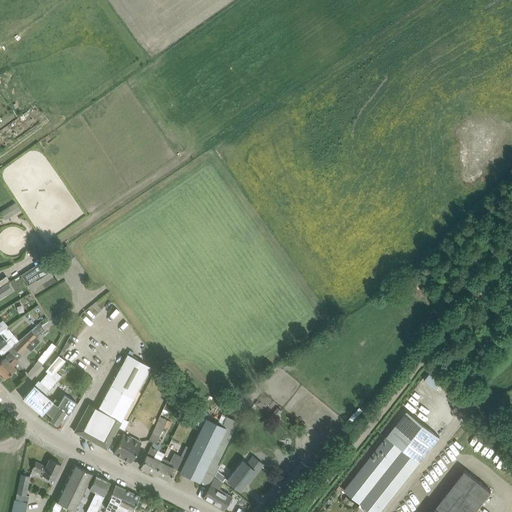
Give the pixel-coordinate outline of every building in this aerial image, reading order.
[(8,218),(23,210),(20,203),(4,211),(8,218)] [(67,245),(43,260),(44,261),(51,272),(74,256),(67,245)] [(30,271),(22,277),(27,286),(36,280),(37,281),(51,272),(44,261),(30,271)] [(7,284),(0,288),(0,299),(12,291),(7,284)] [(41,324),(35,330),(40,335),(47,329),(41,324)] [(15,343),(13,346),(20,354),(20,353),(26,348),(30,351),(31,352),(40,341),(31,330),(29,331),(23,336),(15,343)] [(0,354),(1,356),(8,350),(15,343),(11,338),(6,342),(0,335),(0,354)] [(56,347),(52,344),(42,356),(41,356),(34,365),(39,368),(56,347)] [(129,350),(98,409),(91,405),(88,406),(74,432),(106,449),(151,367),(131,356),(133,352),(129,350)] [(1,359),(0,360),(0,372),(5,378),(13,372),(16,369),(13,366),(18,362),(16,360),(9,353),(5,357),(4,356),(1,359)] [(51,368),(47,372),(57,381),(61,376),(51,368)] [(441,382),(430,373),(424,381),(435,390),(441,382)] [(34,385),(22,398),(42,415),(45,410),(53,402),(46,396),(48,394),(46,393),(49,390),(39,381),(34,386),(34,385)] [(449,382),(445,387),(464,402),(468,398),(449,382)] [(173,392),(164,409),(167,411),(176,393),(173,392)] [(53,402),(45,410),(51,415),(48,419),(58,425),(62,418),(64,419),(67,413),(75,402),(63,395),(57,405),(53,402)] [(222,425),(226,416),(234,400),(229,397),(223,404),(219,402),(218,404),(217,404),(215,407),(212,406),(206,418),(205,418),(180,472),(200,481),(201,482),(227,427),(222,425)] [(459,401),(452,410),(456,413),(463,404),(459,401)] [(206,414),(201,411),(195,425),(200,427),(206,414)] [(344,490),(348,494),(371,511),(380,511),(413,470),(439,437),(406,412),(344,490)] [(217,464),(237,421),(226,416),(222,425),(227,427),(201,482),(206,484),(207,482),(210,483),(218,465),(217,464)] [(160,417),(148,441),(153,443),(155,445),(156,444),(164,427),(167,421),(166,420),(160,417)] [(113,453),(131,462),(141,443),(141,442),(139,446),(129,441),(130,439),(123,435),(122,435),(118,433),(113,442),(118,444),(113,453)] [(141,467),(155,474),(162,458),(164,454),(150,447),(141,467)] [(242,461),(227,481),(240,491),(246,482),(255,471),(257,473),(263,465),(252,456),(246,464),(242,461)] [(162,458),(155,474),(169,481),(174,469),(178,460),(172,457),(170,462),(162,458)] [(54,480),(57,474),(61,465),(49,459),(46,467),(36,462),(32,469),(42,474),(54,480)] [(292,491),(310,468),(301,461),(283,484),(292,491)] [(80,501),(93,474),(74,465),(56,502),(60,504),(76,511),(77,511),(83,503),(80,501)] [(474,511),(491,491),(465,470),(436,507),(432,511),(474,511)] [(25,511),(29,496),(26,496),(30,476),(21,474),(17,494),(12,511),(25,511)] [(110,482),(95,475),(89,489),(98,493),(88,511),(96,511),(104,496),(103,495),(110,482)] [(112,511),(117,502),(119,503),(125,490),(115,485),(109,498),(110,499),(105,508),(112,511)] [(215,487),(215,488),(210,486),(207,491),(212,494),(208,501),(224,510),(231,497),(215,487)] [(126,511),(129,508),(133,510),(139,497),(125,490),(119,503),(114,511),(126,511)] [(54,501),(50,509),(52,509),(57,511),(60,504),(56,502),(54,501)]
